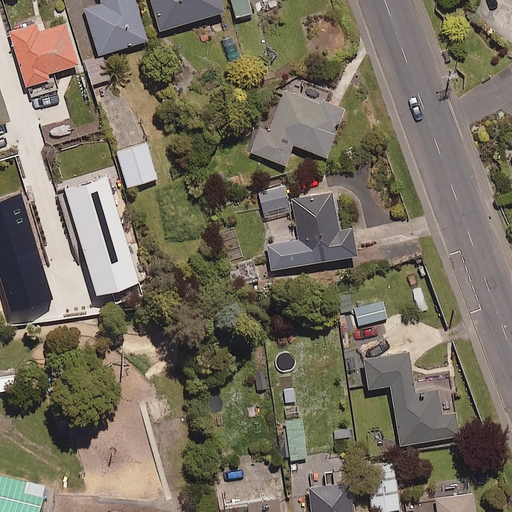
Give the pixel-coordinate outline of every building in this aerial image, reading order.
[(95,48),(144,33),(134,0),(93,0),(81,4),(95,48)] [(220,0),(149,0),(156,23),(221,3),(220,0)] [(229,0),(233,13),(250,9),(247,0),(229,0)] [(49,65),(76,57),(63,15),(37,23),(36,17),(5,26),(22,80),(51,71),(49,65)] [(89,81),(108,75),(102,52),(83,57),(89,81)] [(124,94),(144,86),(139,74),(120,82),(124,94)] [(323,100),(321,105),(285,91),(270,132),(260,129),(251,153),(285,166),(293,145),(326,157),(344,108),(323,100)] [(34,152),(57,145),(50,121),(27,128),(34,152)] [(125,182),(155,173),(145,139),(115,147),(125,182)] [(111,174),(64,190),(101,300),(148,284),(111,174)] [(261,212),(288,206),(283,182),(255,188),(261,212)] [(348,219),(335,221),(329,186),(290,193),(297,233),(264,238),(268,262),(353,248),(348,219)] [(22,190),(0,196),(0,278),(12,315),(59,300),(22,190)] [(350,333),(373,328),(371,316),(348,322),(350,333)] [(436,379),(411,383),(405,342),(358,349),(363,383),(387,379),(395,439),(457,431),(453,405),(440,407),(436,379)] [(287,456),(304,454),(299,412),(281,414),(287,456)] [(371,507),(397,505),(392,458),(367,460),(371,507)] [(350,511),(346,475),(306,480),(309,511),(350,511)] [(40,511),(47,487),(0,476),(0,511),(40,511)] [(474,511),(471,487),(432,492),(435,510),(421,511),(474,511)] [(278,511),(277,503),(262,505),(261,496),(213,502),(214,511),(278,511)]
